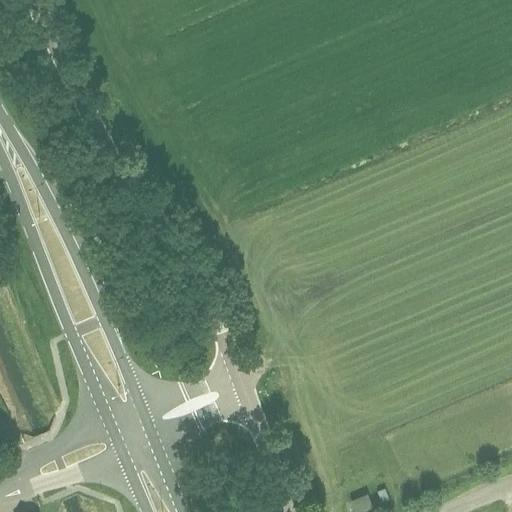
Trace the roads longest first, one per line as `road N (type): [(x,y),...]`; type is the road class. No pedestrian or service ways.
road 1 (unclassified): [(238,371),(205,296),(85,103),(37,0)]
road 2 (primary): [(141,408),(66,233),(0,119)]
road 3 (primary): [(0,155),(110,422)]
road 4 (unclassified): [(0,490),(125,458)]
road 5 (unclassified): [(110,422),(0,485)]
